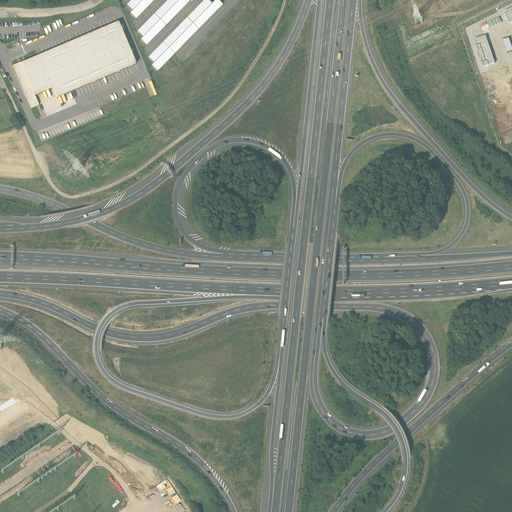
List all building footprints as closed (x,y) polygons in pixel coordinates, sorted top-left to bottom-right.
[(131,0),(127,5),(132,11),(130,13),(136,19),(154,0),(131,0)] [(179,0),(179,1),(178,0),(168,0),(137,31),(143,37),(141,40),(147,45),(190,1),(188,0),(179,0)] [(216,0),(212,4),(207,0),(204,0),(148,58),(154,63),(151,66),(157,71),(222,5),(217,0),(216,0)] [(487,23),(490,29),(502,23),(499,17),(487,23)] [(137,64),(119,23),(21,64),(21,62),(13,65),(31,108),(39,104),(35,95),(53,88),(57,97),(137,64)] [(486,36),(474,40),(484,67),(495,64),(486,36)] [(126,498),(103,463),(94,468),(118,504),(126,498)]
